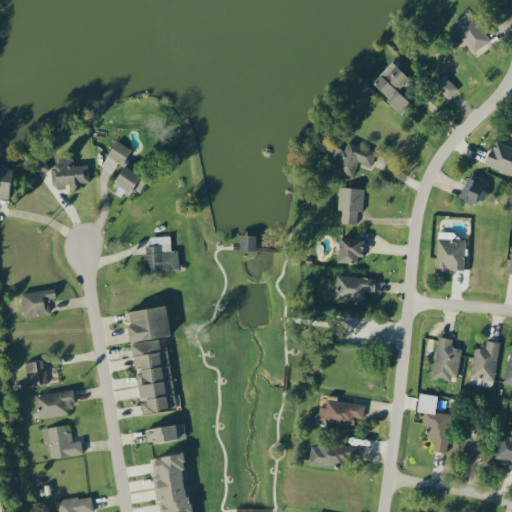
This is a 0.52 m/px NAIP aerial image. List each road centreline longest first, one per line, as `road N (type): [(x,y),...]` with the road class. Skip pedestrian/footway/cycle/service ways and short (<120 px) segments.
road 1 (residential): [(379,511),(416,195),(442,148),(497,93),(511,66)]
road 2 (residential): [(121,511),(78,249)]
road 3 (residential): [(511,505),(384,479)]
